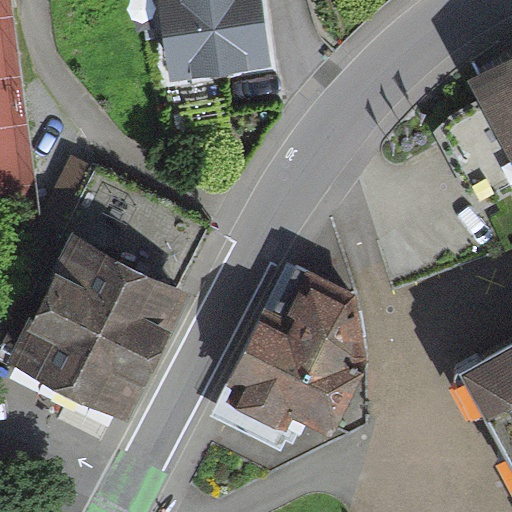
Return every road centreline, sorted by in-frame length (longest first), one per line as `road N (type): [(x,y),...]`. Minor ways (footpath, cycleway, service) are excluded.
road 1 (residential): [(117,511),(308,156)]
road 2 (residential): [(308,156),(367,87),(468,0)]
road 3 (residential): [(308,156),(300,66),(282,0)]
